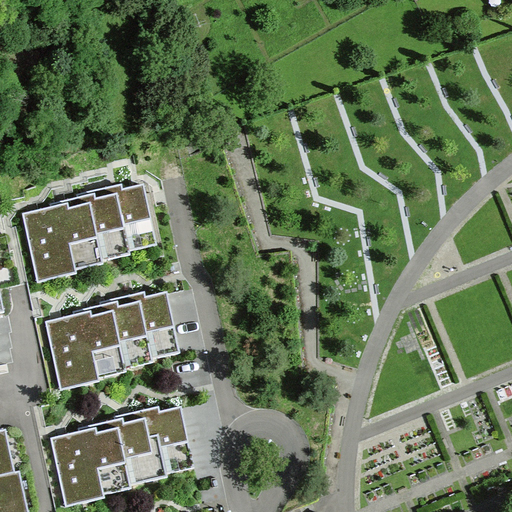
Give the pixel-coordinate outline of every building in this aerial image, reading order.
[(55,211),(29,217),(45,285),(66,280),(64,274),(92,268),(91,264),(125,256),(124,253),(156,245),(142,186),(122,191),(121,185),(81,194),(82,198),(54,204),(55,211)] [(73,314),(30,323),(45,393),(83,385),(82,380),(110,374),(109,370),(143,362),(142,358),(173,352),(162,292),(140,297),(139,291),(99,300),(100,304),(72,310),(73,314)] [(93,428),(50,437),(65,507),(104,499),(103,494),(130,488),(129,484),(164,476),(163,472),(194,466),(183,406),(161,411),(159,405),(120,414),(121,418),(92,424),(93,428)] [(0,474),(14,472),(6,430),(0,431),(0,474)] [(14,472),(0,474),(0,511),(28,511),(20,471),(14,472)]
